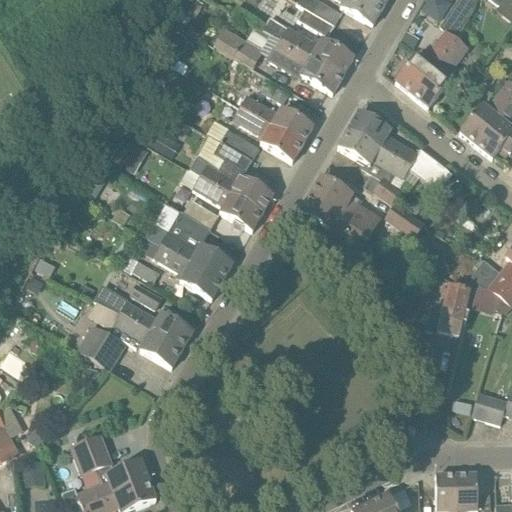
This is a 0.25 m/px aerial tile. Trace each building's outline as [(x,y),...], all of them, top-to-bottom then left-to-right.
[(305,11),(334,29),(340,17),(312,0),(302,0),(298,7),(305,11)] [(382,12),(361,0),(334,0),(343,5),(339,11),(371,30),(382,12)] [(361,0),(382,12),(388,0),(361,0)] [(479,5),(482,0),(460,0),(451,15),(439,30),(445,35),(428,56),(423,52),(418,57),(395,87),(412,100),(454,42),(467,27),(479,5)] [(511,0),(482,0),(479,5),(511,27),(511,0)] [(195,23),(201,9),(189,3),(183,16),(195,23)] [(334,29),(305,11),(297,24),(327,41),(334,29)] [(262,35),(342,80),(352,62),(321,44),(320,45),(314,41),(311,46),(287,32),(286,33),(269,23),(262,35)] [(342,80),(262,35),(255,30),(246,45),(224,33),(213,51),(252,73),(261,57),(269,62),(266,67),(297,85),(300,79),(332,98),(342,80)] [(468,53),(454,42),(412,100),(428,113),(451,83),(447,80),(468,53)] [(150,68),(143,80),(154,87),(161,75),(150,68)] [(489,90),(498,79),(486,71),(478,82),(489,90)] [(283,109),(289,99),(265,85),(259,95),(283,109)] [(459,137),(476,151),(511,104),(511,87),(509,85),(487,112),(482,108),(459,137)] [(147,116),(151,108),(133,98),(114,131),(130,140),(136,130),(131,127),(140,112),(147,116)] [(240,113),(302,149),(313,130),(281,112),(277,118),(247,100),(240,113)] [(511,104),(476,151),(491,163),(501,151),(509,157),(511,152),(511,104)] [(302,149),(240,113),(233,124),(264,142),(260,148),(291,167),(302,149)] [(359,116),(348,135),(410,171),(409,174),(420,183),(437,196),(453,178),(433,162),(420,153),(417,158),(387,140),(390,135),(359,116)] [(206,139),(210,141),(251,165),(259,153),(227,135),(228,133),(214,125),(206,139)] [(154,153),(163,138),(155,133),(146,148),(154,153)] [(410,171),(348,135),(337,152),(364,169),(361,174),(369,178),(382,186),(376,197),(375,198),(395,210),(420,183),(409,174),(410,171)] [(146,156),(123,141),(109,164),(132,178),(146,156)] [(190,175),(262,217),(272,200),(240,181),(251,165),(210,141),(190,175)] [(262,217),(190,175),(187,174),(180,186),(193,193),(224,211),(220,217),(252,235),(262,217)] [(378,184),(368,178),(362,188),(372,194),(378,184)] [(321,181),(310,200),(373,236),(380,223),(350,205),(353,200),(321,181)] [(179,216),(190,223),(200,206),(179,193),(169,211),(179,216)] [(373,236),(310,200),(300,217),(332,235),(335,229),(366,248),(373,236)] [(117,214),(111,210),(106,218),(123,228),(129,218),(118,211),(117,214)] [(424,231),(395,210),(383,226),(401,236),(393,247),(405,254),(424,231)] [(147,242),(222,286),(232,269),(200,250),(209,234),(190,223),(179,216),(167,237),(154,229),(147,242)] [(222,286),(147,242),(140,255),(152,262),(183,280),(180,286),(211,304),(222,286)] [(489,293),(501,302),(511,287),(511,251),(505,261),(511,266),(489,293)] [(159,277),(128,260),(121,272),(130,278),(131,276),(153,288),(159,277)] [(43,281),(50,269),(40,263),(33,276),(43,281)] [(481,292),(495,273),(484,264),(472,279),(471,284),(481,292)] [(37,298),(43,287),(32,281),(26,292),(37,298)] [(94,293),(81,287),(77,295),(90,301),(94,293)] [(371,309),(378,295),(362,287),(356,302),(371,309)] [(416,332),(421,303),(392,287),(377,319),(416,332)] [(511,287),(501,302),(503,305),(511,311),(511,308),(511,287)] [(156,314),(162,302),(138,288),(132,300),(156,314)] [(457,342),(469,295),(449,290),(437,337),(457,342)] [(121,318),(182,354),(192,337),(161,319),(158,324),(109,295),(102,307),(121,318)] [(503,305),(498,312),(505,318),(511,311),(503,305)] [(121,318),(110,337),(171,373),(182,354),(121,318)] [(109,375),(123,350),(93,333),(79,357),(109,375)] [(30,354),(37,358),(43,355),(43,346),(37,342),(29,347),(30,354)] [(98,374),(83,370),(80,386),(94,389),(98,374)] [(511,394),(511,395),(508,405),(503,418),(511,421),(511,394)] [(503,418),(508,405),(478,397),(471,421),(500,429),(503,418)] [(45,438),(35,430),(25,443),(35,451),(45,438)] [(63,497),(68,511),(82,511),(148,485),(140,466),(114,477),(100,441),(69,453),(81,484),(98,477),(102,487),(75,498),(74,494),(63,497)] [(42,465),(23,467),(25,489),(44,487),(42,465)] [(511,511),(511,478),(511,479),(511,487),(511,508),(495,509),(495,511),(511,511)] [(456,511),(456,480),(434,481),(434,511),(456,511)] [(477,511),(477,480),(456,480),(456,511),(477,511)] [(148,485),(82,511),(137,511),(156,505),(148,485)] [(394,511),(389,500),(370,509),(370,511),(394,511)]
